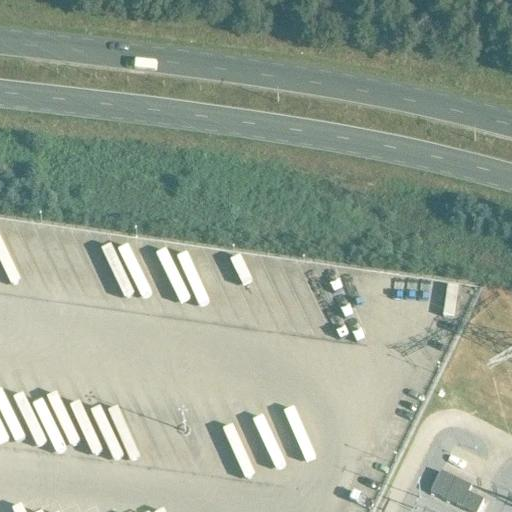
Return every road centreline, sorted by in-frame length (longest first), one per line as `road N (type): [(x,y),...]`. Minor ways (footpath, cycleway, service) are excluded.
road 1 (primary): [(0,101),(338,146),(511,186)]
road 2 (primary): [(511,120),(348,84),(0,38)]
road 3 (unknown): [(294,511),(339,481),(348,448),(349,407),(330,377),(276,349),(0,310)]
road 4 (unknown): [(0,462),(84,460),(220,511)]
